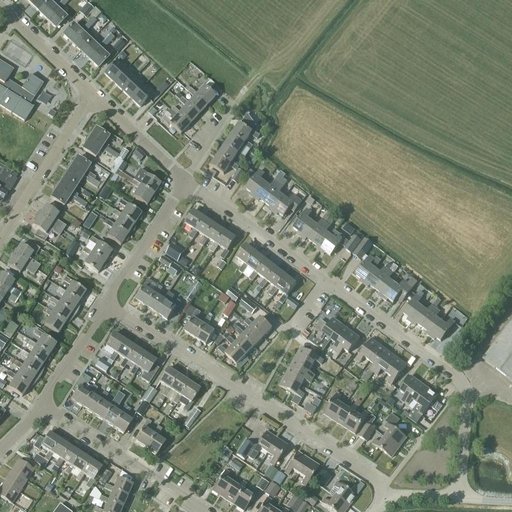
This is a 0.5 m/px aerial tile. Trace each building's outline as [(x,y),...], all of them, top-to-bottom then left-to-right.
[(33,0),(29,5),(38,13),(48,2),(49,0),(33,0)] [(62,8),(67,4),(62,0),(57,5),(59,7),(57,10),(46,21),(55,29),(66,18),(60,13),(63,9),(62,8)] [(57,10),(48,2),(38,13),(46,21),(57,10)] [(85,20),(94,10),(87,4),(78,13),(85,20)] [(92,18),(88,23),(91,26),(96,21),(92,18)] [(71,44),(81,33),(85,29),(87,31),(91,26),(88,23),(83,28),(81,26),(78,30),(72,25),(62,36),(71,44)] [(81,33),(71,44),(80,53),(90,42),(94,38),(88,33),(89,33),(87,31),(85,29),(81,33)] [(110,34),(105,39),(109,43),(113,38),(112,36),(116,32),(112,29),(108,33),(110,34)] [(108,58),(102,53),(106,49),(104,47),(109,43),(105,39),(101,44),(102,46),(99,50),(88,61),(97,69),(108,58)] [(119,50),(124,45),(120,41),(115,46),(119,50)] [(80,53),(88,61),(99,50),(102,46),(101,44),(99,43),(95,47),(90,42),(80,53)] [(0,108),(23,123),(33,109),(29,106),(43,84),(29,76),(21,89),(7,80),(13,71),(0,62),(0,108)] [(116,62),(104,75),(113,84),(125,71),(116,62)] [(125,71),(113,84),(121,92),(134,79),(125,71)] [(134,79),(121,92),(130,100),(143,87),(134,79)] [(187,93),(193,98),(194,97),(206,107),(214,98),(203,88),(196,95),(187,86),(184,90),(187,93)] [(143,87),(130,100),(139,109),(152,96),(143,87)] [(197,117),(206,107),(194,97),(193,98),(188,104),(181,99),(178,102),(184,108),(186,106),(197,117)] [(188,126),(197,117),(186,106),(184,108),(179,114),(173,108),(170,111),(176,117),(177,116),(188,126)] [(55,114),(50,110),(47,115),(52,119),(55,114)] [(245,144),(246,142),(250,136),(257,140),(260,137),(252,132),(256,126),(247,114),(240,125),(239,125),(232,135),(245,144)] [(180,136),(188,126),(177,116),(176,117),(170,123),(164,117),(161,121),(168,126),(169,125),(180,136)] [(110,157),(112,153),(107,149),(108,147),(104,144),(108,138),(95,130),(89,140),(106,151),(104,153),(110,157)] [(252,147),(246,142),(245,144),(232,135),(225,146),(238,154),(239,153),(243,146),(250,151),(252,147)] [(102,155),(104,153),(106,151),(89,140),(82,150),(95,158),(98,153),(102,155)] [(245,157),(239,153),(238,154),(225,146),(218,156),(231,165),(232,163),(236,157),(243,161),(245,157)] [(118,156),(117,158),(122,161),(127,153),(122,150),(118,156)] [(137,150),(132,155),(140,162),(144,157),(137,150)] [(116,159),(117,158),(118,156),(112,153),(110,157),(115,160),(112,165),(114,166),(110,172),(114,175),(122,163),(116,159)] [(238,168),(232,163),(231,165),(218,156),(210,167),(223,176),(229,167),(236,172),(238,168)] [(88,178),(93,181),(95,178),(86,172),(89,167),(77,158),(70,169),(83,177),(87,180),(88,178)] [(0,203),(0,204),(6,194),(6,193),(17,176),(0,165),(0,203)] [(76,187),(83,177),(70,169),(64,179),(76,187)] [(139,187),(153,196),(160,185),(147,177),(147,176),(140,170),(137,174),(133,181),(140,186),(139,187)] [(236,185),(244,174),(238,170),(231,181),(236,185)] [(251,179),(254,173),(250,170),(246,175),(251,179)] [(139,187),(140,186),(133,181),(118,171),(115,175),(138,190),(132,198),(146,207),(153,196),(139,187)] [(263,175),(259,172),(245,190),(251,194),(249,196),(253,199),(264,184),(259,180),(263,175)] [(72,192),(76,187),(64,179),(57,189),(74,199),(73,202),(78,205),(81,201),(76,198),(77,196),(72,192)] [(287,182),(283,179),(278,186),(264,204),(269,208),(268,210),(272,213),(284,197),(279,193),(287,182)] [(253,199),(258,202),(259,200),(264,204),(278,186),(274,183),(270,188),(264,184),(253,199)] [(71,205),(73,202),(74,199),(57,189),(50,199),(63,207),(67,202),(71,205)] [(88,199),(91,196),(83,191),(81,195),(88,199)] [(283,218),(289,210),(294,213),(301,203),(293,197),(290,201),(284,197),(272,213),(276,216),(278,214),(283,218)] [(120,217),(133,226),(140,215),(127,206),(128,205),(120,200),(118,204),(125,209),(121,215),(120,217)] [(39,217),(62,232),(65,227),(54,220),(58,215),(45,207),(39,217)] [(120,217),(121,215),(109,208),(105,213),(110,216),(111,215),(118,219),(114,226),(113,227),(127,236),(133,226),(120,217)] [(299,219),(295,226),(292,229),(298,233),(296,235),(300,238),(311,223),(306,219),(310,213),(306,210),(299,219)] [(204,219),(193,212),(185,225),(193,230),(189,237),(193,240),(197,233),(196,232),(204,219)] [(300,238),(305,241),(306,239),(311,243),(325,225),(330,218),(326,215),(317,227),(311,223),(300,238)] [(333,217),(332,216),(325,225),(311,243),(316,247),(315,249),(319,252),(330,237),(325,233),(333,222),(333,217)] [(59,237),(62,232),(39,217),(32,227),(37,230),(33,237),(35,238),(38,240),(40,241),(44,243),(44,242),(48,237),(45,235),(48,230),(59,237)] [(206,239),(215,226),(204,219),(196,232),(197,233),(203,237),(199,244),(203,246),(208,240),(206,239)] [(76,230),(80,224),(75,221),(71,227),(76,230)] [(113,227),(114,226),(107,221),(104,225),(112,230),(106,238),(120,247),(127,236),(113,227)] [(218,246),(216,245),(225,232),(215,226),(206,239),(208,240),(214,244),(209,251),(214,253),(218,246)] [(82,230),(78,236),(86,241),(90,235),(82,230)] [(224,251),(220,257),(224,260),(229,253),(227,252),(236,239),(225,232),(216,245),(218,246),(224,251)] [(344,250),(350,254),(363,238),(357,233),(354,237),(349,243),(344,239),(335,232),(331,238),(330,237),(319,252),(323,255),(325,253),(330,257),(339,245),(345,249),(344,250)] [(91,255),(104,263),(111,253),(98,244),(99,243),(91,238),(88,242),(96,247),(91,253),(91,255)] [(364,240),(352,256),(360,262),(361,260),(365,263),(355,276),(360,280),(359,282),(363,285),(374,270),(381,262),(377,259),(373,261),(369,258),(368,259),(364,256),(372,246),(364,240)] [(73,242),(68,251),(73,254),(79,246),(73,242)] [(13,256),(36,271),(39,266),(29,260),(32,254),(35,256),(39,250),(40,250),(38,248),(35,247),(33,246),(32,245),(28,244),(25,249),(20,246),(13,256)] [(246,267),(256,254),(245,246),(236,259),(244,265),(238,272),(242,275),(247,268),(246,267)] [(171,247),(165,255),(177,263),(183,255),(171,247)] [(91,255),(91,253),(84,249),(82,252),(89,257),(85,263),(83,266),(97,275),(104,263),(91,255)] [(256,274),(266,262),(256,254),(246,267),(247,268),(254,272),(248,279),(252,282),(257,275),(256,274)] [(33,276),(36,271),(13,256),(7,266),(19,274),(22,269),(33,276)] [(169,269),(173,263),(162,256),(158,262),(169,269)] [(186,268),(189,262),(182,258),(179,263),(186,268)] [(221,272),(226,264),(221,261),(216,268),(221,272)] [(266,282),(276,269),(266,262),(256,274),(257,275),(264,280),(258,287),(262,290),(267,283),(266,282)] [(174,276),(179,268),(174,264),(169,272),(174,276)] [(58,276),(61,271),(56,267),(53,273),(58,276)] [(276,290),(286,277),(276,269),(266,282),(267,283),(273,288),(268,295),(272,298),(277,291),(276,290)] [(388,272),(384,269),(379,274),(374,270),(363,285),(367,288),(369,286),(374,290),(388,272)] [(374,290),(379,294),(377,296),(382,299),(393,284),(387,280),(392,275),(388,272),(374,290)] [(11,295),(14,290),(10,288),(12,284),(13,282),(1,274),(0,275),(0,288),(7,292),(11,295)] [(276,290),(277,291),(284,295),(278,302),(282,305),(287,298),(286,297),(296,285),(286,277),(276,290)] [(16,278),(13,282),(12,284),(23,290),(27,285),(16,278)] [(64,295),(78,304),(85,293),(72,285),(73,283),(65,278),(62,282),(70,287),(65,293),(64,295)] [(154,296),(153,294),(157,286),(151,282),(147,280),(142,288),(143,289),(135,301),(146,308),(154,296)] [(193,297),(201,286),(195,282),(187,293),(193,297)] [(387,300),(393,304),(397,299),(402,303),(413,288),(408,284),(406,286),(402,283),(398,288),(393,284),(382,299),(386,302),(387,300)] [(165,302),(163,301),(157,296),(162,289),(157,286),(153,294),(154,296),(146,308),(157,315),(165,302)] [(175,290),(172,287),(163,301),(165,302),(157,315),(167,322),(175,309),(169,304),(174,297),(171,296),(175,290)] [(64,295),(65,293),(58,288),(55,292),(63,297),(59,304),(58,305),(71,314),(75,317),(76,315),(77,314),(78,311),(78,310),(75,308),(78,304),(64,295)] [(235,303),(240,297),(230,289),(225,295),(235,303)] [(21,295),(14,290),(11,295),(17,299),(21,295)] [(416,296),(402,315),(408,319),(406,321),(410,324),(421,309),(416,305),(423,295),(419,293),(416,296)] [(14,304),(17,299),(11,295),(8,300),(14,304)] [(58,305),(59,304),(51,299),(49,303),(56,308),(52,314),(51,315),(64,324),(64,325),(66,326),(67,325),(69,323),(70,323),(71,321),(68,319),(71,314),(58,305)] [(244,299),(239,306),(251,316),(257,309),(244,299)] [(295,311),(299,306),(289,299),(285,304),(295,311)] [(228,319),(236,306),(231,303),(223,316),(228,319)] [(184,314),(191,319),(196,311),(189,306),(184,314)] [(431,307),(427,313),(421,309),(410,324),(415,327),(416,325),(421,329),(435,310),(431,307)] [(51,315),(52,314),(44,309),(42,313),(49,318),(44,326),(57,335),(64,325),(64,324),(51,315)] [(421,329),(426,332),(425,334),(429,338),(440,323),(435,319),(439,313),(435,310),(421,329)] [(203,326),(202,325),(195,321),(200,313),(196,311),(191,319),(192,319),(184,332),(195,339),(203,326)] [(203,326),(195,339),(206,346),(214,333),(206,328),(211,320),(207,318),(202,325),(203,326)] [(251,328),(263,339),(271,330),(260,318),(253,325),(247,319),(243,323),(250,329),(251,328)] [(220,332),(225,323),(220,320),(215,328),(220,332)] [(330,341),(341,326),(333,320),(327,327),(320,321),(311,336),(308,342),(322,353),(330,341)] [(429,338),(433,341),(435,339),(440,343),(454,324),(450,321),(446,327),(440,323),(429,338)] [(511,323),(483,360),(511,383),(511,323)] [(335,353),(350,333),(341,326),(330,341),(335,345),(331,351),(335,353)] [(254,348),(263,339),(251,328),(250,329),(244,335),(238,328),(235,332),(241,338),(242,337),(254,348)] [(35,347),(48,356),(55,346),(43,337),(44,336),(35,331),(33,334),(40,339),(36,346),(35,347)] [(350,333),(335,353),(339,356),(343,350),(348,354),(359,339),(350,333)] [(115,355),(124,342),(113,335),(105,348),(113,353),(106,364),(99,359),(94,366),(105,373),(109,366),(110,366),(117,356),(115,355)] [(220,336),(214,344),(217,346),(223,340),(224,339),(220,336)] [(242,337),(241,338),(236,344),(229,337),(226,341),(230,345),(232,347),(233,346),(245,357),(254,348),(242,337)] [(11,343),(17,347),(20,342),(14,338),(11,343)] [(369,362),(380,347),(371,340),(366,347),(364,346),(362,350),(363,351),(360,355),(356,361),(359,364),(364,358),(369,362)] [(35,347),(36,346),(29,341),(26,345),(33,350),(29,356),(28,358),(42,367),(48,356),(35,347)] [(126,362),(135,348),(124,342),(115,355),(117,356),(124,360),(119,368),(122,370),(125,366),(127,363),(126,362)] [(236,366),(245,357),(233,346),(232,347),(227,353),(220,347),(217,350),(224,356),(225,355),(236,366)] [(373,374),(388,353),(380,347),(369,362),(374,366),(369,371),(373,374)] [(136,369),(145,355),(135,348),(126,362),(127,363),(125,366),(130,369),(132,368),(133,369),(129,374),(133,377),(138,369),(137,369),(136,369)] [(295,358),(311,368),(314,362),(320,366),(323,361),(312,355),(312,354),(309,352),(308,353),(300,349),(295,358)] [(28,358),(29,356),(22,351),(19,355),(27,360),(22,367),(21,368),(35,377),(39,380),(41,376),(42,373),(39,371),(42,367),(28,358)] [(330,360),(334,354),(330,351),(326,357),(330,360)] [(386,375),(397,360),(388,353),(373,374),(377,377),(381,371),(386,375)] [(137,369),(138,369),(143,372),(139,378),(148,384),(157,371),(152,368),(156,362),(145,355),(136,369),(137,369)] [(308,373),(311,368),(295,358),(290,368),(312,381),(314,377),(308,373)] [(397,360),(386,375),(391,378),(387,384),(391,387),(395,381),(398,377),(400,378),(402,374),(401,373),(406,366),(397,360)] [(21,368),(22,367),(15,362),(12,366),(20,370),(16,377),(15,378),(28,387),(28,388),(30,389),(31,388),(33,386),(35,385),(35,384),(32,382),(35,377),(21,368)] [(310,384),(312,381),(290,368),(284,377),(301,387),(304,381),(310,384)] [(158,383),(167,389),(159,400),(163,403),(170,391),(169,390),(178,377),(167,370),(158,383)] [(369,371),(362,381),(366,384),(373,374),(369,371)] [(15,378),(16,377),(8,372),(6,376),(13,381),(8,389),(21,398),(28,388),(28,387),(15,378)] [(112,372),(109,377),(115,381),(118,376),(112,372)] [(88,394),(92,388),(87,385),(91,380),(82,375),(71,392),(75,394),(70,401),(81,408),(90,395),(88,394)] [(177,395),(172,403),(176,406),(178,403),(181,398),(180,397),(188,384),(178,377),(169,390),(170,391),(177,395)] [(298,392),(301,387),(284,377),(279,387),(287,391),(286,393),(290,395),(290,393),(295,396),(302,400),(304,395),(298,392)] [(404,405),(419,384),(410,377),(399,392),(404,396),(400,402),(404,405)] [(182,410),(186,412),(191,404),(199,391),(188,384),(180,397),(181,398),(178,403),(184,407),(182,410)] [(373,393),(376,388),(369,384),(366,388),(373,393)] [(417,405),(428,390),(419,384),(404,405),(407,407),(412,401),(417,405)] [(92,388),(88,394),(90,395),(81,408),(91,415),(100,401),(98,400),(92,396),(97,389),(93,386),(92,388)] [(148,405),(156,393),(149,388),(141,400),(148,405)] [(417,405),(407,419),(416,425),(421,417),(421,418),(426,412),(429,407),(432,410),(437,403),(434,401),(437,397),(428,390),(417,405)] [(385,402),(390,396),(385,392),(380,398),(385,402)] [(103,393),(98,400),(100,401),(91,415),(102,421),(110,408),(109,407),(102,403),(107,396),(103,393)] [(119,414),(115,411),(124,397),(118,393),(109,407),(110,408),(102,421),(112,428),(121,415),(119,414)] [(333,422),(343,407),(337,403),(340,397),(336,394),(330,403),(323,415),(333,422)] [(295,396),(292,403),(298,407),(302,400),(295,396)] [(315,399),(311,406),(316,409),(320,402),(315,399)] [(141,418),(148,407),(142,403),(134,413),(141,418)] [(371,414),(376,406),(372,403),(367,411),(371,414)] [(354,414),(358,408),(353,406),(350,411),(343,407),(333,422),(344,429),(354,414)] [(130,410),(124,407),(119,414),(121,415),(112,428),(123,435),(131,422),(125,418),(130,410)] [(188,430),(200,413),(194,409),(182,426),(188,430)] [(354,414),(344,429),(355,436),(368,415),(364,413),(360,418),(354,414)] [(384,438),(398,449),(406,439),(393,429),(399,421),(391,414),(385,423),(386,424),(383,427),(389,432),(384,438)] [(154,436),(152,435),(146,431),(151,423),(147,420),(141,428),(142,429),(134,442),(145,449),(154,436)] [(366,443),(374,430),(365,425),(358,437),(366,443)] [(154,436),(145,449),(156,456),(164,443),(156,437),(161,430),(157,427),(152,435),(154,436)] [(266,454),(276,440),(265,433),(256,447),(255,446),(253,446),(253,447),(245,441),(235,455),(244,461),(246,458),(252,461),(253,461),(260,450),(266,454)] [(51,454),(59,441),(49,434),(44,441),(39,438),(33,448),(38,451),(40,447),(49,453),(44,460),(47,463),(52,455),(51,454)] [(391,459),(398,449),(384,438),(380,444),(374,440),(371,444),(391,459)] [(276,440),(266,454),(273,459),(269,464),(273,467),(286,447),(276,440)] [(51,454),(52,455),(59,459),(54,467),(51,471),(55,474),(58,469),(63,462),(61,461),(70,448),(59,441),(51,454)] [(80,455),(70,448),(61,461),(63,462),(69,466),(64,474),(68,476),(73,469),(72,468),(80,455)] [(227,461),(231,456),(231,454),(226,451),(222,457),(227,461)] [(298,475),(307,460),(297,453),(283,474),(288,477),(291,471),(298,475)] [(80,473),(75,480),(79,483),(84,476),(82,475),(91,462),(80,455),(72,468),(73,469),(80,473)] [(238,473),(242,467),(232,460),(228,466),(238,473)] [(307,460),(298,475),(304,479),(301,485),(305,488),(318,467),(307,460)] [(10,473),(26,483),(33,471),(18,461),(10,473)] [(90,480),(85,487),(89,490),(94,482),(93,481),(101,468),(91,462),(82,475),(84,476),(90,480)] [(271,481),(277,472),(269,467),(263,477),(271,481)] [(98,483),(103,486),(111,475),(105,471),(98,483)] [(222,499),(232,484),(225,480),(229,474),(225,471),(211,492),(222,499)] [(279,487),(285,477),(277,472),(271,482),(279,487)] [(321,472),(313,482),(323,489),(331,479),(321,472)] [(19,494),(26,483),(10,473),(3,484),(19,494)] [(261,479),(255,488),(262,492),(268,484),(267,484),(268,482),(264,480),(264,481),(261,479)] [(127,498),(132,486),(117,480),(113,489),(105,485),(103,490),(111,493),(112,492),(127,498)] [(242,491),(246,485),(242,483),(238,488),(232,484),(222,499),(232,506),(242,491)] [(273,500),(280,490),(270,483),(264,494),(273,500)] [(333,498),(347,508),(355,498),(336,483),(332,487),(338,491),(333,498)] [(0,497),(11,505),(19,494),(3,484),(0,488),(0,497)] [(44,491),(49,494),(52,489),(47,486),(44,491)] [(69,499),(73,493),(67,489),(63,495),(69,499)] [(242,491),(232,506),(242,511),(243,511),(256,492),(252,489),(249,495),(242,491)] [(112,492),(111,493),(108,500),(100,497),(98,501),(106,505),(107,503),(122,510),(127,498),(112,492)] [(313,508),(318,501),(307,493),(302,500),(313,508)] [(293,511),(295,511),(302,503),(293,497),(286,507),(293,511)] [(331,511),(344,511),(347,508),(333,498),(329,504),(323,500),(320,504),(331,511)] [(272,511),(273,511),(267,507),(270,502),(266,499),(257,511),(272,511)] [(103,511),(95,508),(93,511),(120,511),(122,510),(107,503),(106,505),(103,511)] [(304,511),(308,507),(302,503),(296,511),(304,511)]
